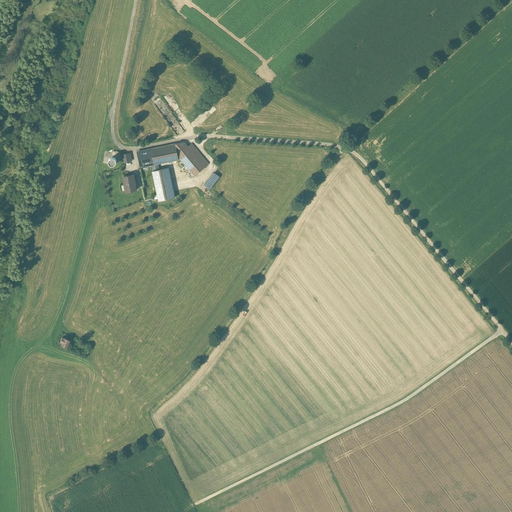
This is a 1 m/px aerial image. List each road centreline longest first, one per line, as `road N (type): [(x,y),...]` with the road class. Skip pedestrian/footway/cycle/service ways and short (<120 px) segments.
road 1 (unclassified): [(511,343),(350,150),(202,135),(126,148),(115,138),(114,106)]
road 2 (track): [(350,150),(367,124),(504,0)]
